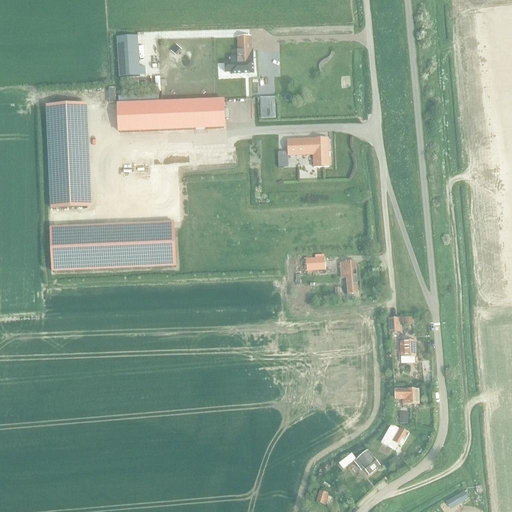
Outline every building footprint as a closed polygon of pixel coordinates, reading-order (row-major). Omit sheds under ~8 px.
[(254,50),(252,51),(252,37),(239,38),(240,57),(232,57),(232,63),(226,63),(227,73),(233,72),(233,75),(255,74),(254,50)] [(117,38),(118,60),(129,60),(128,38),(117,38)] [(138,60),(138,72),(148,72),(148,60),(138,60)] [(119,105),(120,133),(224,129),(223,100),(159,103),(159,96),(119,98),(119,105)] [(92,207),(87,106),(47,108),(51,208),(92,207)] [(314,156),(314,167),(330,166),(329,138),(313,139),(288,140),(288,157),(314,156)] [(88,220),(146,219),(146,209),(88,210),(88,220)] [(175,223),(53,228),(55,272),(176,267),(175,223)] [(324,258),(307,259),(308,272),(325,271),(324,258)] [(349,296),(359,295),(356,262),(341,264),(342,279),(347,279),(349,296)] [(401,318),(388,318),(388,333),(402,333),(401,318)] [(400,342),(401,358),(416,357),(415,341),(400,342)] [(402,405),(419,405),(419,390),(395,390),(395,400),(402,400),(402,405)] [(399,424),(408,424),(408,413),(399,413),(399,424)] [(393,441),(401,447),(410,434),(401,428),(396,435),(393,433),(390,439),(393,441)] [(363,468),(369,476),(381,467),(369,452),(355,462),(360,469),(363,468)] [(342,461),(345,466),(352,461),(349,456),(342,461)] [(482,507),(488,506),(486,499),(490,498),(489,491),(480,492),(482,507)] [(316,502),(325,504),(327,496),(318,493),(316,502)] [(462,504),(457,496),(446,503),(451,511),(462,504)]
